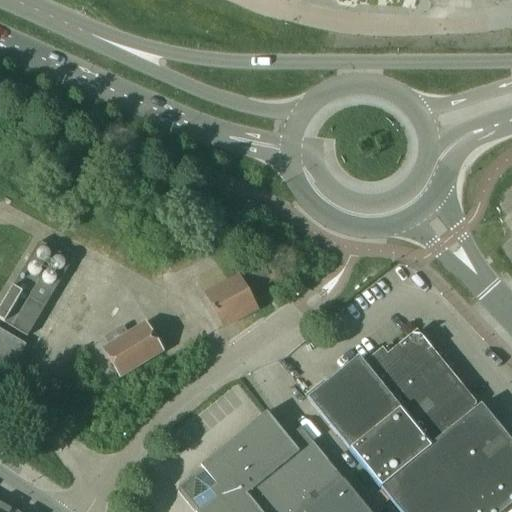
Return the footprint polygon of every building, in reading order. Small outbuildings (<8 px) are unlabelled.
[(39,242),(0,309),(0,320),(27,337),(72,261),(39,242)] [(264,270),(248,278),(256,292),(272,284),(264,270)] [(240,276),(204,295),(223,329),(259,310),(240,276)] [(108,345),(106,347),(101,349),(118,377),(158,352),(142,326),(128,334),(123,326),(103,337),(108,345)] [(24,348),(0,333),(0,376),(5,380),(24,348)] [(356,356),(305,398),(397,511),(500,511),(511,503),(511,443),(479,404),(474,408),(414,336),(385,359),(380,354),(365,366),(356,356)] [(190,494),(191,494),(190,502),(199,511),(198,511),(368,511),(300,428),(288,439),(266,413),(200,466),(203,469),(193,478),(192,485),(191,486),(189,486),(188,487),(188,488),(187,489),(187,490),(188,491),(188,492),(189,493),(190,494)] [(13,511),(14,511),(0,503),(0,511),(13,511)]
